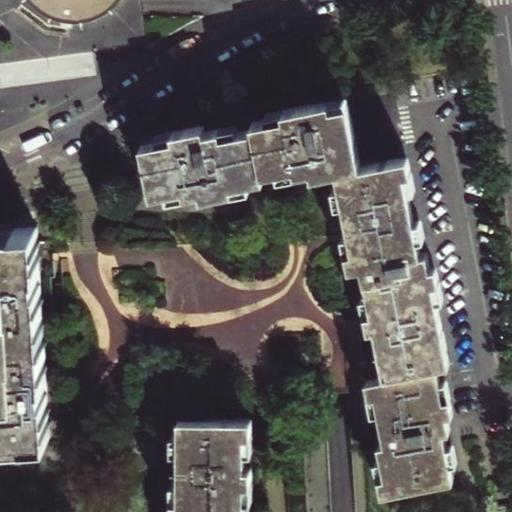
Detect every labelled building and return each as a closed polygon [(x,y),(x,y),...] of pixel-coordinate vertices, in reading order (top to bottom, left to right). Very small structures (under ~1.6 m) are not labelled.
[(28,0),(37,7),(50,17),(82,21),(112,8),(117,0),(28,0)] [(347,98),(330,101),(332,107),(348,104),(347,98)] [(355,267),(361,266),(420,253),(418,243),(416,237),(413,221),(407,191),(404,175),(401,158),(360,166),(348,104),(332,107),(330,101),(323,103),(282,111),(283,117),(267,120),(250,123),(251,129),(237,132),(220,135),(219,129),(210,131),(204,132),(203,125),(172,132),(174,138),(156,141),(143,144),(152,193),(166,191),(183,188),(184,195),(200,192),(201,198),(231,192),(230,186),(248,183),(262,180),(261,174),(276,171),(293,168),(294,174),(310,170),(312,177),(336,172),(339,186),(342,204),(349,235),(352,251),(355,267)] [(283,117),(282,111),(265,114),(267,120),(283,117)] [(236,126),(219,129),(220,135),(237,132),(236,126)] [(174,138),(172,132),(154,136),(156,141),(174,138)] [(294,174),(293,168),(276,171),(278,177),(294,174)] [(410,174),(404,175),(407,191),(413,190),(410,174)] [(248,183),(230,186),(231,192),(249,189),(248,183)] [(342,204),(339,186),(333,187),(336,204),(342,204)] [(183,188),(166,191),(169,198),(184,195),(183,188)] [(419,219),(413,221),(416,237),(422,236),(419,219)] [(0,427),(27,432),(26,439),(50,438),(49,422),(53,422),(53,419),(49,420),(40,255),(39,244),(43,244),(43,241),(38,241),(37,227),(15,228),(16,235),(0,238),(0,427)] [(15,228),(0,228),(0,238),(16,235),(15,228)] [(352,251),(349,235),(343,236),(346,252),(352,251)] [(426,252),(420,253),(361,266),(367,296),(370,313),(365,314),(368,329),(373,328),(377,343),(382,342),(386,361),(380,362),(383,377),(366,381),(369,396),(375,394),(378,412),(385,442),(379,443),(383,460),(386,475),(380,477),(383,493),(454,478),(450,462),(447,446),(444,430),(450,429),(447,413),(454,411),(451,396),(444,398),(440,381),(438,372),(437,366),(448,363),(435,300),(432,283),(439,281),(436,267),(429,268),(426,252)] [(442,298),(439,281),(432,283),(435,300),(442,298)] [(365,314),(370,313),(367,296),(362,297),(365,314)] [(380,362),(386,361),(382,342),(377,343),(380,362)] [(440,381),(444,398),(451,396),(448,380),(440,381)] [(378,412),(375,394),(369,396),(372,413),(378,412)] [(244,511),(245,501),(245,484),(252,484),(252,466),(245,466),(245,452),(245,435),(252,435),(252,417),(178,417),(178,435),(178,452),(178,483),(178,499),(171,499),(171,511),(244,511)] [(0,440),(26,439),(27,432),(0,427),(0,440)] [(453,444),(447,446),(450,462),(457,461),(453,444)] [(386,475),(383,460),(377,461),(380,477),(386,475)]
